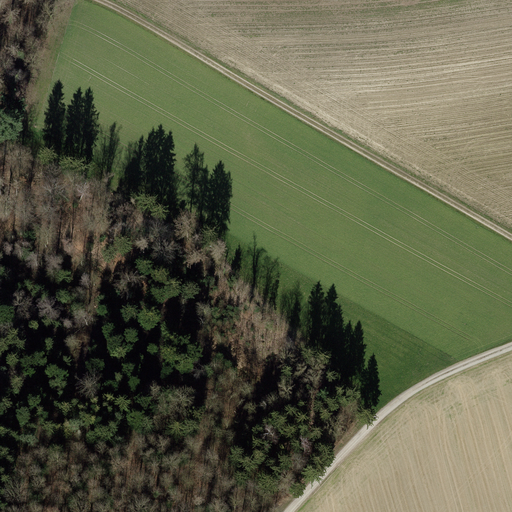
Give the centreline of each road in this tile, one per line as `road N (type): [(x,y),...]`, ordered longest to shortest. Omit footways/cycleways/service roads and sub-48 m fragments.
road 1 (track): [(511,237),(98,0)]
road 2 (track): [(511,347),(399,399),(290,511)]
